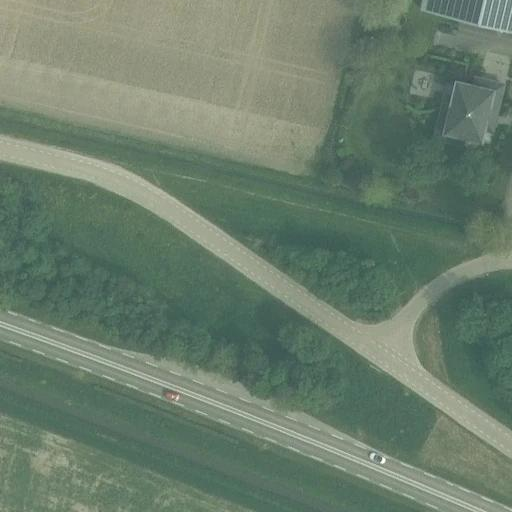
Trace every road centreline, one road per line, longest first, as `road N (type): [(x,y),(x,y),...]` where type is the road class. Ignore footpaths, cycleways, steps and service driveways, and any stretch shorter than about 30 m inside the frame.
road 1 (secondary): [(478,511),(0,324)]
road 2 (unclassified): [(378,355),(150,196),(100,174),(0,149)]
road 3 (track): [(0,103),(312,175)]
road 4 (track): [(247,511),(0,415)]
road 5 (unclassified): [(511,261),(471,268),(438,286),(378,355)]
road 6 (unclassified): [(511,446),(378,355)]
